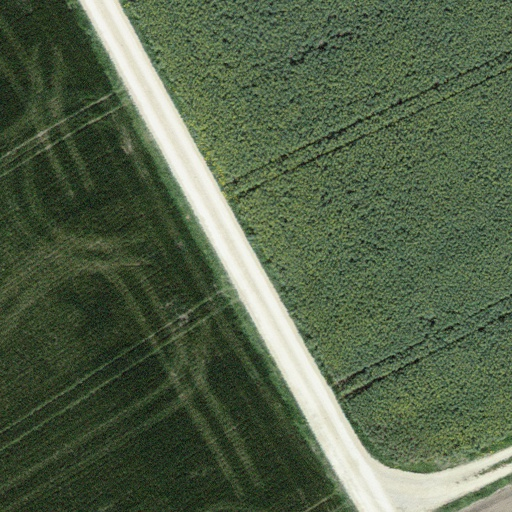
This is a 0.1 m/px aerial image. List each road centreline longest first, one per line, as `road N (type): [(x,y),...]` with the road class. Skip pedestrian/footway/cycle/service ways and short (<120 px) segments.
road 1 (track): [(99,0),(383,511)]
road 2 (track): [(511,461),(384,511)]
